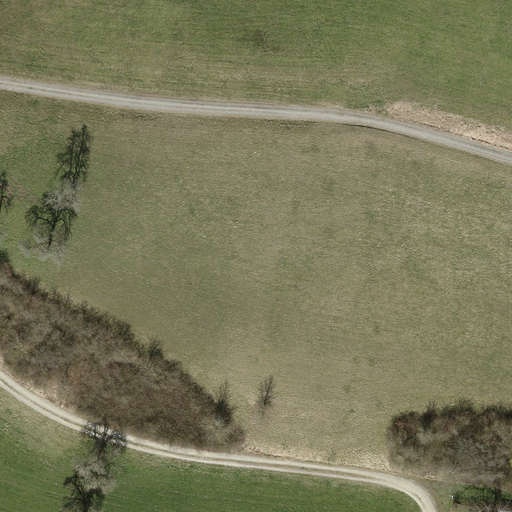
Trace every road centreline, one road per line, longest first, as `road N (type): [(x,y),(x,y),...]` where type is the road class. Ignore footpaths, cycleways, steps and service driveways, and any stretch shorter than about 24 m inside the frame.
road 1 (track): [(0,83),(178,107),(355,118),(511,158)]
road 2 (track): [(432,511),(422,495),(382,478),(131,443),(68,421),(0,377)]
